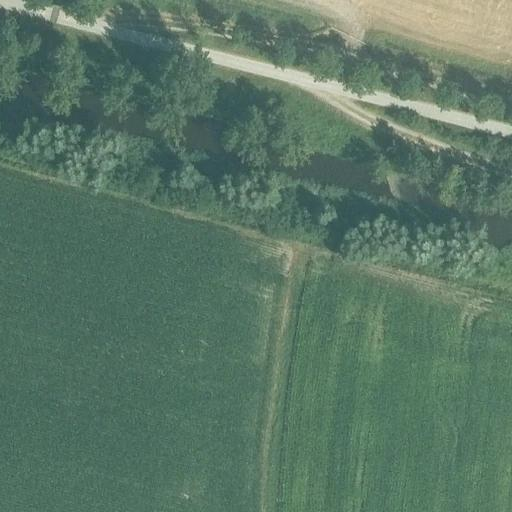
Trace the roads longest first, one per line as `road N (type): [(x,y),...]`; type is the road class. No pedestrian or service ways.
road 1 (unclassified): [(511,135),(0,2)]
road 2 (track): [(77,23),(267,39),(511,104)]
road 3 (track): [(315,84),(378,126),(511,172)]
